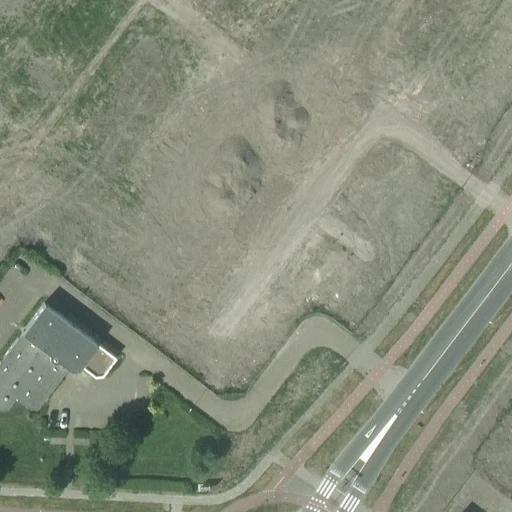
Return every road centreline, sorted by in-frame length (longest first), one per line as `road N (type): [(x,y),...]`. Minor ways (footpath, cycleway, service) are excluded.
road 1 (unclassified): [(410,405),(315,330),(234,419),(218,416),(36,276),(0,323)]
road 2 (track): [(234,310),(383,112),(511,213)]
road 3 (tertiary): [(410,405),(511,267)]
